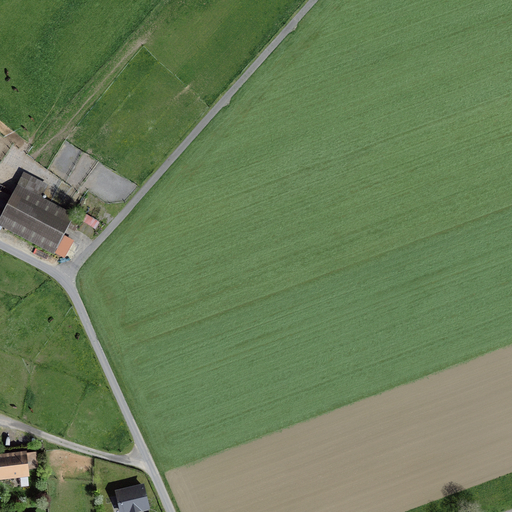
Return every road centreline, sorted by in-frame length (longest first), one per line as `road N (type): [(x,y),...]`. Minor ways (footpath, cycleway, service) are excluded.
road 1 (track): [(67,274),(313,0)]
road 2 (residential): [(171,511),(67,274)]
road 3 (track): [(152,465),(105,458),(0,410)]
